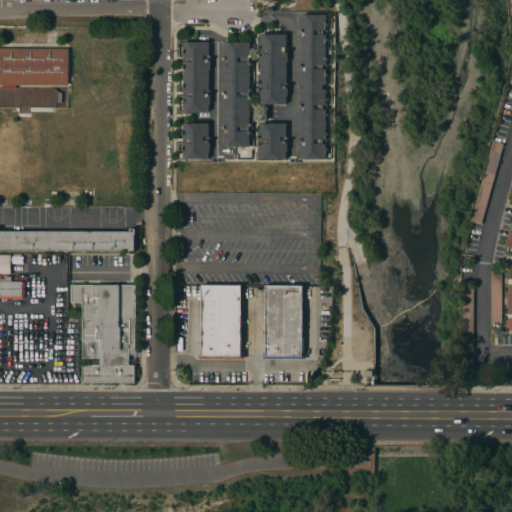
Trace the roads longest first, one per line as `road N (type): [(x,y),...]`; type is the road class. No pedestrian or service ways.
road 1 (residential): [(160,415),(163,0)]
road 2 (residential): [(0,9),(246,12)]
road 3 (residential): [(511,353),(481,353),(481,259),(511,145)]
road 4 (primary): [(160,415),(367,417)]
road 5 (residential): [(268,21),(291,21),(293,155)]
